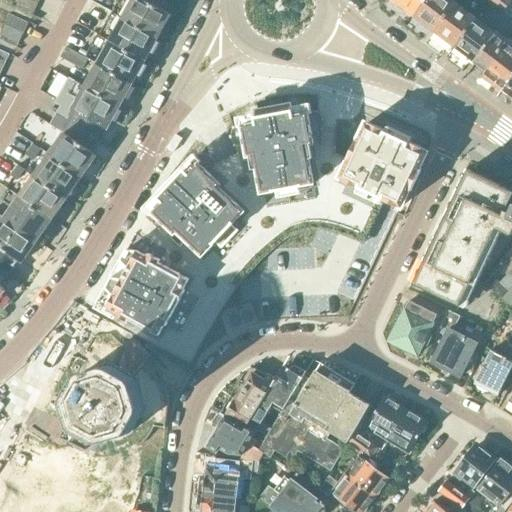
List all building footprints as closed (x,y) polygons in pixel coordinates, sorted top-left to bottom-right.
[(39,1),(36,0),(16,0),(15,2),(34,11),(39,1)] [(164,10),(168,0),(120,0),(114,13),(124,18),(158,37),(171,14),(164,10)] [(395,0),(415,15),(426,0),(395,0)] [(447,0),(426,0),(415,15),(416,16),(418,14),(429,22),(428,24),(436,31),(456,5),(455,4),(454,5),(447,0)] [(511,0),(487,0),(504,12),(511,1),(511,0)] [(469,14),(456,5),(436,31),(437,31),(439,29),(450,38),(448,40),(456,46),(477,19),(476,19),(474,20),(468,16),(469,14)] [(5,24),(24,33),(30,22),(10,13),(5,24)] [(124,18),(114,13),(107,26),(116,31),(111,40),(146,59),(158,37),(124,18)] [(476,62),(479,64),(479,62),(478,61),(498,35),(499,36),(500,35),(497,32),(495,36),(488,31),(490,29),(477,19),(456,46),(458,47),(459,45),(470,53),(469,55),(477,61),(476,62)] [(19,43),(24,33),(5,24),(0,35),(19,43)] [(86,56),(89,58),(99,63),(133,82),(146,59),(111,40),(98,33),(86,56)] [(506,40),(507,39),(504,37),(500,35),(499,36),(498,35),(478,61),(479,62),(479,64),(482,66),(485,68),(486,67),(487,68),(507,41),(506,40)] [(509,41),(507,39),(506,40),(507,41),(487,68),(486,67),(485,68),(487,70),(483,75),(484,76),(486,74),(496,82),(495,84),(503,90),(511,79),(511,45),(508,42),(509,41)] [(89,58),(86,56),(67,46),(61,56),(83,68),(89,58)] [(0,49),(0,74),(10,54),(0,49)] [(86,86),(120,105),(133,82),(99,63),(86,86)] [(246,71),(249,107),(265,105),(264,94),(295,91),(293,67),(246,71)] [(511,79),(503,90),(505,91),(506,95),(511,99),(511,79)] [(107,128),(120,105),(86,86),(73,109),(71,108),(65,118),(97,138),(104,126),(107,128)] [(315,183),(311,159),(323,157),(323,145),(325,120),(325,119),(318,110),(293,110),(257,117),(234,126),(231,136),(231,138),(238,152),(244,165),(246,164),(245,164),(254,162),(255,168),(258,167),(263,193),(278,190),(300,185),(315,183)] [(89,150),(97,138),(65,118),(58,129),(64,133),(49,154),(82,177),(97,155),(89,150)] [(359,188),(370,193),(384,199),(400,207),(401,206),(401,205),(403,206),(410,190),(411,190),(412,191),(422,169),(420,168),(428,152),(427,151),(426,151),(427,149),(411,141),(386,130),(370,122),(369,124),(367,123),(360,139),(358,138),(348,159),(348,160),(349,161),(342,177),(344,178),(343,179),(343,180),(359,188)] [(37,159),(43,150),(34,144),(28,153),(37,159)] [(107,287),(98,304),(117,315),(129,321),(130,318),(139,323),(160,335),(166,324),(167,325),(187,289),(185,289),(191,278),(160,262),(162,259),(169,262),(184,242),(187,239),(204,255),(246,210),(220,186),(222,184),(216,178),(223,171),(217,163),(212,155),(202,152),(186,170),(182,167),(157,194),(160,197),(149,208),(145,216),(146,217),(138,234),(136,233),(122,259),(113,276),(107,287)] [(35,175),(67,198),(82,177),(49,154),(35,175)] [(18,165),(11,175),(18,179),(25,169),(18,165)] [(511,189),(465,167),(411,282),(448,299),(461,305),(497,228),(510,234),(511,231),(511,189)] [(52,219),(67,198),(35,175),(20,196),(52,219)] [(0,215),(37,241),(52,219),(20,196),(5,218),(0,214),(0,215)] [(22,262),(37,241),(0,215),(0,263),(9,271),(19,260),(22,262)] [(0,295),(6,290),(0,283),(0,282),(9,271),(0,263),(0,295)] [(366,290),(372,270),(349,263),(343,282),(366,290)] [(500,298),(507,291),(511,285),(511,268),(500,281),(491,273),(483,283),(500,298)] [(339,289),(334,299),(356,308),(360,298),(339,289)] [(429,333),(438,314),(410,300),(391,341),(394,342),(394,345),(400,347),(403,346),(418,354),(424,343),(427,345),(432,335),(429,333)] [(438,331),(446,334),(433,361),(461,375),(477,341),(454,330),(461,315),(449,310),(438,331)] [(488,389),(498,394),(511,365),(511,359),(492,349),(475,382),(476,383),(478,386),(484,389),(488,389)] [(356,384),(321,364),(315,374),(307,371),(283,412),(269,435),(260,450),(264,453),(271,457),(275,449),(287,456),(290,451),(296,455),(299,450),(332,470),(341,454),(345,448),(328,437),(332,431),(348,441),(370,405),(350,393),(356,384)] [(248,425),(258,431),(273,406),(283,412),(307,371),(297,365),(293,366),(290,370),(289,369),(286,374),(281,371),(275,380),(248,425)] [(232,395),(222,412),(247,428),(248,425),(275,380),(261,371),(256,368),(246,370),(240,381),(244,384),(235,398),(232,395)] [(125,427),(137,407),(130,384),(110,373),(86,379),(75,400),(82,423),(102,434),(125,427)] [(389,440),(407,410),(386,397),(370,424),(378,428),(376,432),(389,440)] [(428,423),(407,410),(389,440),(411,453),(423,433),(425,434),(429,428),(427,427),(428,423)] [(247,428),(222,412),(221,414),(217,415),(214,421),(213,425),(217,427),(213,435),(214,435),(208,445),(218,451),(220,447),(229,453),(242,454),(242,458),(260,461),(264,453),(260,450),(250,444),(258,431),(248,425),(247,428)] [(349,441),(363,452),(371,458),(379,447),(355,431),(349,441)] [(345,476),(375,498),(390,479),(360,456),(363,452),(349,441),(345,448),(341,454),(354,464),(345,476)] [(475,447),(456,472),(453,476),(460,481),(463,478),(474,486),(496,458),(481,446),(475,447)] [(64,482),(70,471),(25,448),(5,486),(9,488),(0,506),(0,508),(7,511),(33,511),(51,476),(64,482)] [(374,461),(386,468),(394,472),(399,465),(391,460),(392,458),(380,451),(374,461)] [(200,477),(199,491),(241,497),(243,481),(240,481),(241,478),(252,479),(253,471),(258,472),(260,461),(242,458),(241,466),(208,461),(206,478),(200,477)] [(479,489),(501,506),(511,491),(511,470),(511,471),(511,470),(511,466),(502,458),(479,489)] [(325,511),(324,506),(326,504),(286,473),(275,487),(271,483),(260,497),(278,511),(282,511),(284,511),(325,511)] [(359,511),(364,511),(375,498),(345,476),(340,483),(329,474),(320,489),(330,496),(333,492),(359,511)] [(438,491),(455,504),(462,510),(463,508),(472,497),(476,491),(471,487),(466,493),(448,479),(438,491)] [(239,511),(241,497),(199,491),(197,509),(202,509),(201,511),(239,511)] [(467,511),(483,511),(479,509),(483,505),(472,497),(463,508),(467,511)] [(462,510),(455,504),(449,511),(437,502),(435,504),(433,504),(429,511),(467,511),(463,508),(462,510)]
